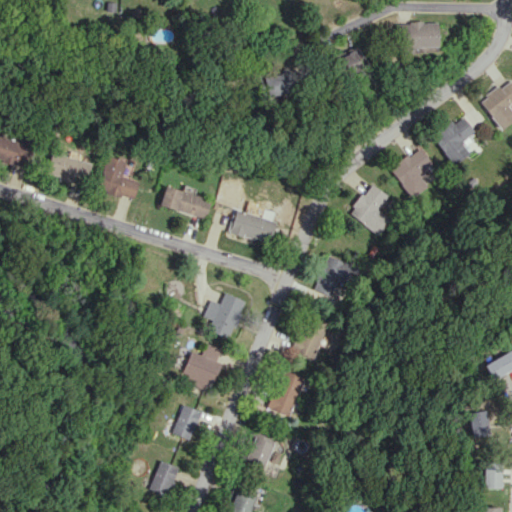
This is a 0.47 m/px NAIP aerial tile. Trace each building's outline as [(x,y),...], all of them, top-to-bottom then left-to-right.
[(436,46),(436,22),(399,22),(400,52),(421,52),(420,47),(436,46)] [(366,66),(359,47),(334,56),(341,75),(366,66)] [(263,75),(264,94),(286,93),(286,73),(263,75)] [(511,119),(511,105),(508,100),(511,96),(511,85),(508,79),(478,100),(498,129),(511,119)] [(467,154),(459,140),(473,132),(463,115),(431,134),(449,165),(467,154)] [(0,159),(22,166),(28,145),(0,135),(0,159)] [(388,167),(408,197),(426,186),(418,175),(431,167),(417,147),(388,167)] [(90,163),(51,151),(45,172),(84,184),(90,163)] [(137,180),(121,176),(125,160),(105,155),(96,189),(132,199),(137,180)] [(386,195),(369,182),(347,213),(376,234),(387,218),(375,209),(386,195)] [(203,218),(209,198),(164,185),(158,205),(203,218)] [(274,221),(234,208),(227,231),(267,243),(274,221)] [(312,291),(329,296),(334,279),(352,284),(357,266),(323,255),(312,291)] [(228,338),(241,300),(221,292),(218,303),(207,299),(201,316),(211,319),(207,330),(228,338)] [(329,325),(308,313),(289,347),(310,359),(329,325)] [(189,350),(181,372),(187,374),(184,382),(202,388),(205,381),(209,383),(222,349),(204,342),(199,354),(189,350)] [(511,348),(480,363),(487,379),(511,367),(511,348)] [(302,377),(282,369),(266,407),(287,415),(302,377)] [(199,410),(181,404),(171,433),(188,439),(199,410)] [(468,437),(485,434),(482,409),(464,412),(468,437)] [(259,469),(270,444),(252,436),(241,462),(259,469)] [(168,492),(176,465),(157,460),(149,487),(168,492)] [(497,488),(498,463),(480,462),(479,487),(497,488)] [(246,511),(252,495),(234,488),(225,511),(246,511)]
